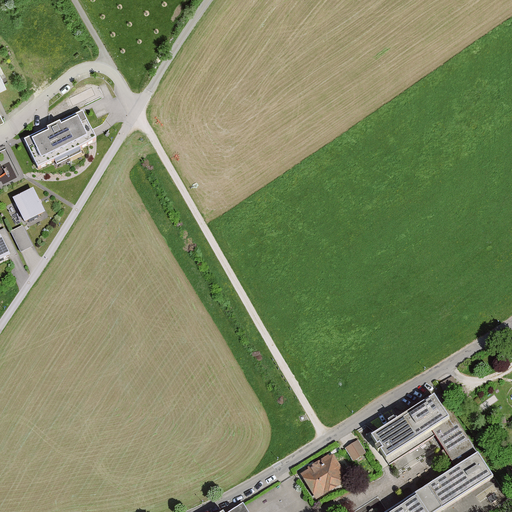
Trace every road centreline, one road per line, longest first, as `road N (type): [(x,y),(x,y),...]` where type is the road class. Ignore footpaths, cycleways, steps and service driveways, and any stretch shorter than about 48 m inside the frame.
road 1 (trunk): [(0,203),(323,0)]
road 2 (unclassified): [(511,323),(196,511)]
road 3 (unclassified): [(0,326),(135,112)]
road 4 (residential): [(135,112),(114,77),(93,67),(0,134)]
road 5 (unclassified): [(135,112),(208,0)]
